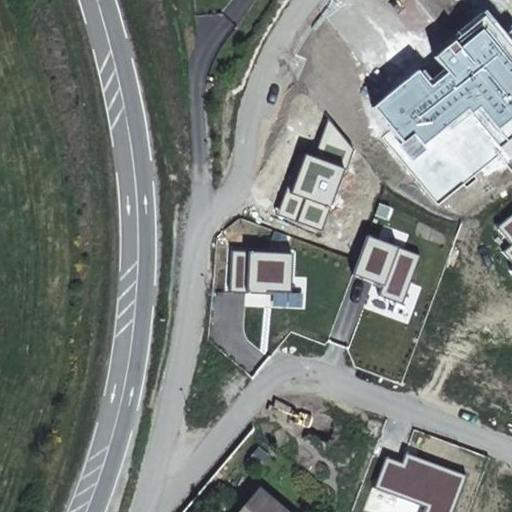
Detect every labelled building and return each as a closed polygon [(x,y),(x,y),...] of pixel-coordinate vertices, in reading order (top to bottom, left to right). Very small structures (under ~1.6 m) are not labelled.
[(511,263),(511,270),(510,271),(511,273),(511,214),(496,228),(511,246),(503,253),(511,263)] [(420,256),(367,237),(353,276),(382,287),(378,296),(402,305),(420,256)] [(231,252),(229,293),(265,295),(266,292),(290,293),(291,255),(231,252)] [(453,511),(467,477),(406,455),(402,465),(386,459),(375,489),(426,508),(424,511),(453,511)] [(279,511),(259,493),(242,511),(279,511)]
